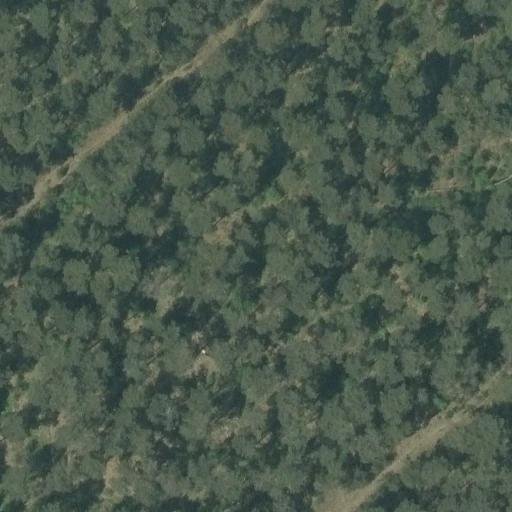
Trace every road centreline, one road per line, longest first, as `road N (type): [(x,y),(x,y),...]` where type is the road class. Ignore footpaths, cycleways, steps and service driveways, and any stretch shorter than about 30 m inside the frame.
road 1 (track): [(0,239),(280,0)]
road 2 (track): [(350,511),(511,373)]
